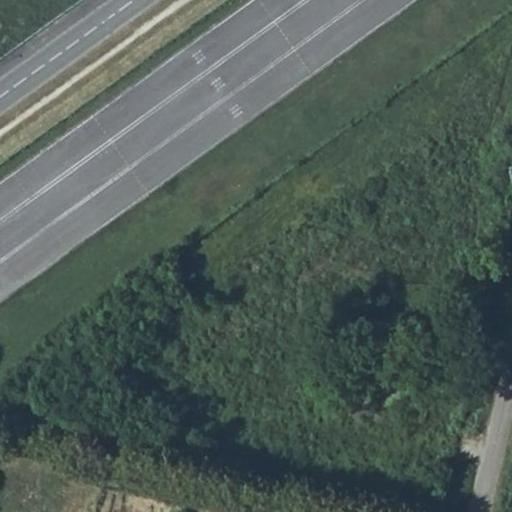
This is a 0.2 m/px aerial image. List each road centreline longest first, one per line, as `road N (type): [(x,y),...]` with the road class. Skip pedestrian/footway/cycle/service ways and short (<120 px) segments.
road 1 (tertiary): [(145,0),(0,103)]
road 2 (residential): [(511,342),(473,511)]
